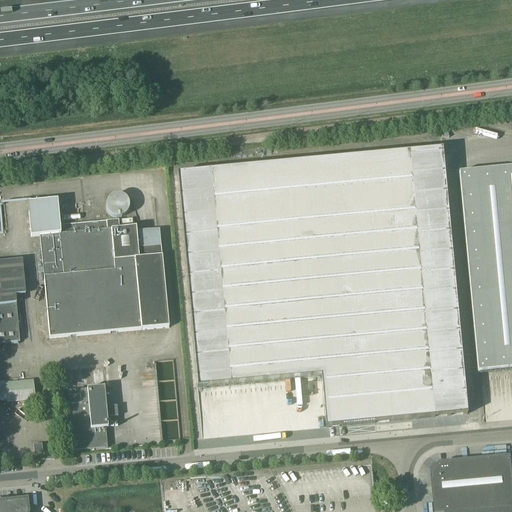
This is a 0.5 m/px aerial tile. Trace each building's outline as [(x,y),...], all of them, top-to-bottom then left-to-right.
[(305,163),(176,175),(197,388),(320,377),(325,428),(330,427),(466,415),(441,150),(305,163)] [(511,168),(458,173),(477,373),(511,369),(511,168)] [(99,385),(98,371),(92,371),(91,366),(73,366),(74,386),(99,385)] [(138,389),(148,387),(146,378),(137,379),(138,389)] [(0,439),(7,439),(5,404),(31,402),(29,382),(0,384),(0,439)] [(152,405),(151,395),(142,395),(143,405),(152,405)] [(511,511),(511,470),(511,457),(440,463),(438,466),(436,464),(431,470),(434,471),(431,474),(434,511),(511,511)] [(0,511),(26,511),(26,501),(0,503),(0,511)]
